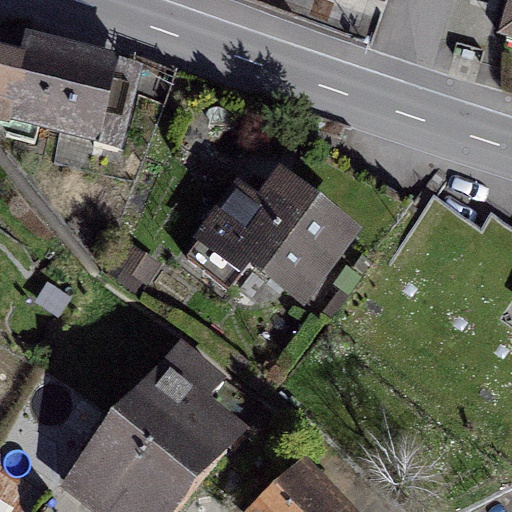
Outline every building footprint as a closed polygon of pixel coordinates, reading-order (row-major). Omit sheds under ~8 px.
[(0,127),(50,137),(67,45),(0,32),(0,127)] [(128,152),(146,60),(67,45),(50,137),(128,152)] [(305,323),(364,242),(260,167),(201,247),(305,323)] [(206,482),(261,412),(174,344),(119,413),(206,482)] [(101,511),(182,511),(206,482),(119,413),(64,483),(101,511)] [(344,511),(299,462),(245,510),(247,511),(344,511)]
